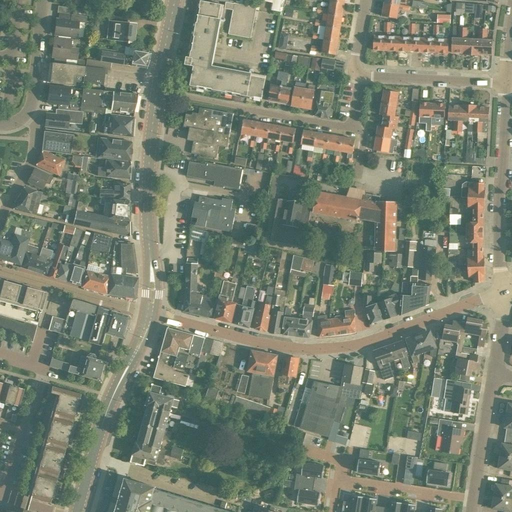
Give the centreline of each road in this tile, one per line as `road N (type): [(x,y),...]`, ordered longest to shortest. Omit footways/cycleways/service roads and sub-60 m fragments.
road 1 (residential): [(151,312),(284,348),(342,348),(502,291)]
road 2 (tertiary): [(150,243),(152,129),(176,0)]
road 3 (residential): [(189,96),(337,126),(355,118),(359,76)]
road 4 (tertiary): [(77,511),(101,426),(151,312)]
road 5 (residential): [(502,291),(509,83)]
road 6 (residential): [(509,83),(359,76)]
road 7 (residential): [(341,483),(475,501)]
road 8 (residential): [(475,501),(495,375)]
